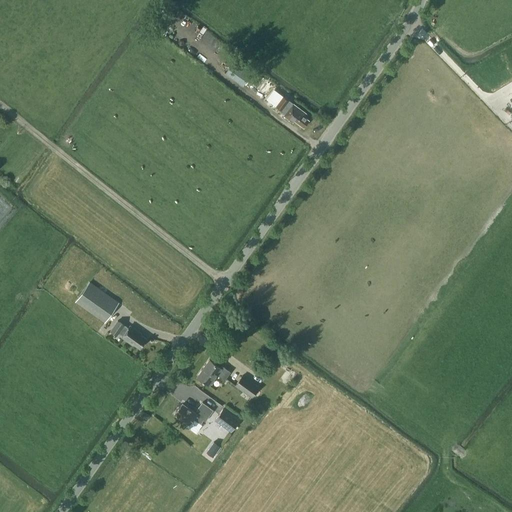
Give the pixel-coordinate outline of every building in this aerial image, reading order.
[(233,55),(228,52),(222,60),(226,64),(233,55)] [(226,73),(243,85),(254,70),(236,58),(226,73)] [(267,99),(286,112),(284,115),(293,122),(294,119),(304,126),(309,119),(305,116),(307,114),(275,90),(267,99)] [(76,301),(105,322),(119,302),(90,281),(76,301)] [(119,332),(123,335),(122,336),(133,344),(134,343),(140,347),(146,338),(140,334),(141,333),(130,325),(128,328),(118,320),(111,330),(117,334),(119,332)] [(221,367),(209,359),(197,376),(209,385),(217,374),(225,379),(231,371),(222,365),(221,367)] [(252,397),(259,386),(242,374),(235,385),(252,397)] [(189,423),(193,418),(201,423),(204,419),(206,421),(213,409),(202,401),(195,412),(183,403),(175,413),(189,423)] [(231,431),(239,420),(223,408),(215,419),(231,431)] [(221,446),(213,441),(207,451),(214,456),(221,446)]
